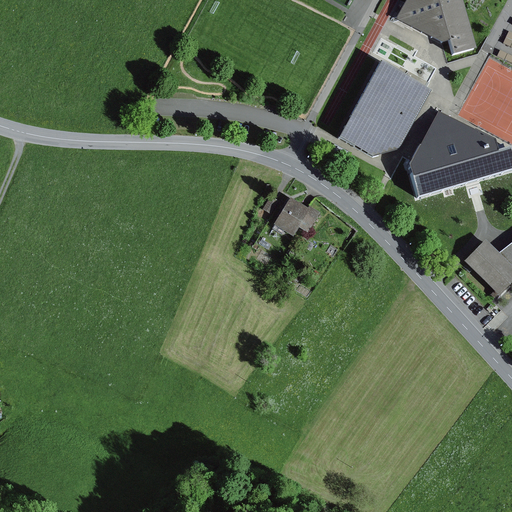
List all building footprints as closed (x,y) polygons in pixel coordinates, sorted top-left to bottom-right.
[(448,42),(452,56),(475,50),(460,0),(406,0),(396,19),(441,44),(448,42)] [(511,33),(508,32),(503,43),(511,47),(511,33)] [(511,56),(500,51),(497,57),(511,63),(511,56)] [(380,62),(338,138),(372,158),(398,150),(431,91),(380,62)] [(408,167),(417,199),(511,170),(511,159),(509,150),(438,112),(408,167)] [(270,197),(262,210),(270,215),(278,202),(274,199),(270,197)] [(290,199),(274,225),(293,237),(298,228),(308,233),(320,213),(309,206),(307,209),(304,207),(290,199)] [(511,242),(498,254),(484,240),(464,263),(497,295),(511,282),(511,242)]
